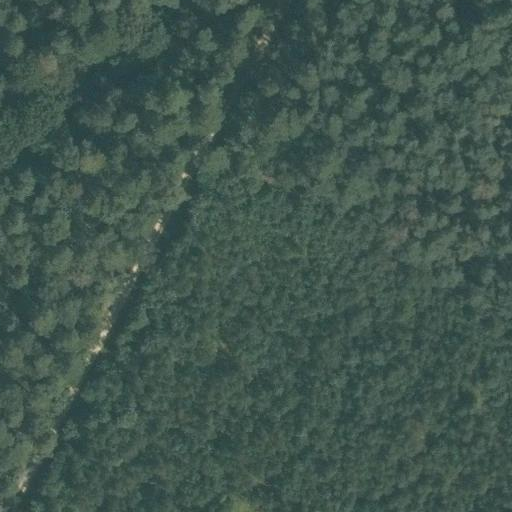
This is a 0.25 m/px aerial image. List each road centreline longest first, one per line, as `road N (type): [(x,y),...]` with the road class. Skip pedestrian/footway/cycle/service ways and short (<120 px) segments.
road 1 (track): [(281,0),(11,511)]
road 2 (track): [(243,0),(0,146)]
